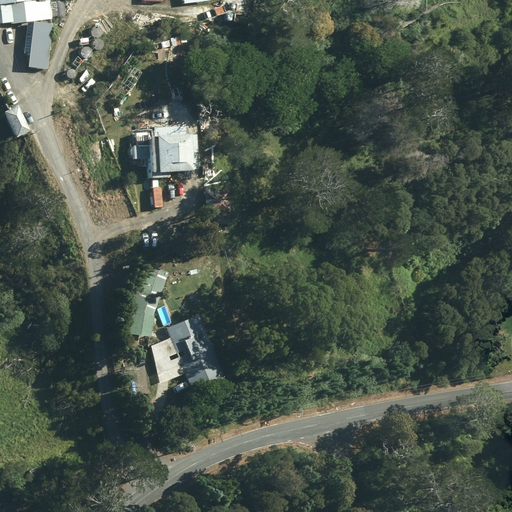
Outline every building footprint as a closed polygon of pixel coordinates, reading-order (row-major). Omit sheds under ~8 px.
[(0,0),(0,22),(7,22),(7,24),(49,19),(48,17),(56,16),(53,0),(0,0)] [(24,67),(44,69),(49,24),(28,22),(24,67)] [(0,111),(0,114),(11,138),(27,131),(15,105),(0,111)] [(147,174),(147,178),(165,178),(165,172),(185,172),(184,170),(190,170),(189,135),(182,135),(182,124),(150,126),(151,137),(144,137),(144,145),(130,146),(131,159),(145,159),(145,174),(147,174)] [(201,191),(203,225),(226,224),(225,190),(201,191)] [(127,334),(147,337),(150,316),(164,271),(144,265),(136,289),(126,286),(119,308),(130,312),(127,334)] [(178,364),(189,391),(221,378),(195,315),(163,328),(167,338),(148,346),(154,374),(178,364)]
